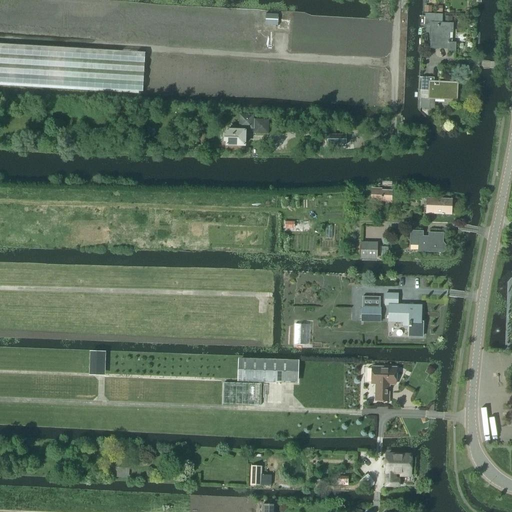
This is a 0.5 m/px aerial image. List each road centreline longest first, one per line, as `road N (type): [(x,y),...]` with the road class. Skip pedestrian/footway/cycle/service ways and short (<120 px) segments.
road 1 (track): [(0,39),(395,63)]
road 2 (track): [(365,412),(0,399)]
road 3 (tertiary): [(511,487),(479,460),(471,418),(511,148)]
